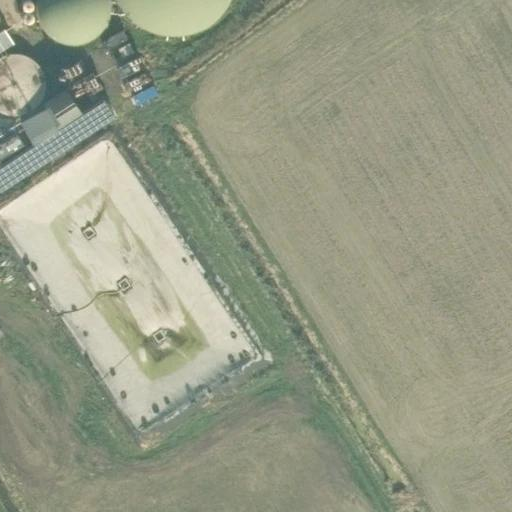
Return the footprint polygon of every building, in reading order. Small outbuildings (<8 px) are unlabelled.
[(36,0),(36,4),(36,10),(36,15),(38,20),(41,25),(44,30),(48,34),(52,37),(57,40),(62,42),(68,43),(73,44),(79,43),(84,42),(89,40),(94,37),(99,33),(102,29),(105,25),(108,20),(109,14),(110,9),(110,3),(109,0),(36,0)] [(123,11),(128,16),(133,21),(139,25),(145,28),(152,31),(159,33),(166,34),(173,34),(180,34),(187,33),(194,31),(200,28),(207,24),(212,20),(218,15),(222,10),(226,4),(228,0),(116,0),(119,5),(123,11)] [(0,51),(13,43),(0,22),(0,51)] [(127,39),(123,30),(101,41),(106,50),(127,39)] [(0,112),(3,114),(6,115),(9,115),(12,116),(16,116),(19,115),(22,115),(25,114),(28,112),(30,111),(33,109),(35,107),(37,105),(39,102),(41,99),(42,97),(44,94),(44,91),(45,87),(45,85),(45,81),(44,78),(43,75),(42,72),(41,69),(39,67),(37,64),(35,62),(33,60),(30,58),(27,57),(25,55),(22,55),(18,54),(15,54),(12,54),(9,54),(6,55),(3,56),(0,57),(0,56),(0,112)] [(140,63),(135,54),(114,65),(118,74),(140,63)] [(80,70),(75,61),(54,73),(59,82),(80,70)] [(149,80),(144,72),(123,83),(127,91),(149,80)] [(96,75),(74,86),(79,94),(100,84),(96,75)] [(54,124),(45,107),(30,115),(27,117),(20,121),(33,144),(2,164),(13,181),(114,116),(103,99),(61,126),(58,122),(54,124)] [(15,132),(0,141),(0,156),(22,142),(15,132)]
